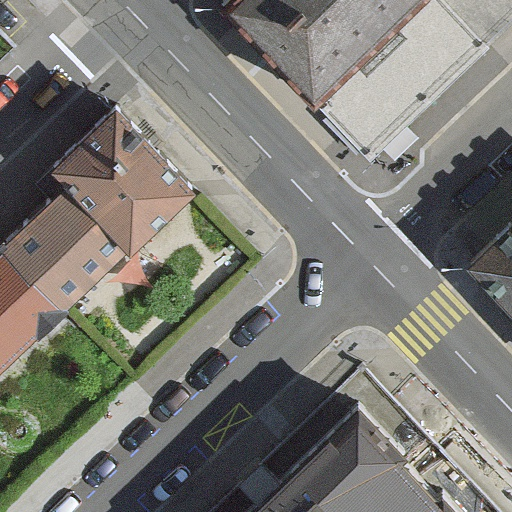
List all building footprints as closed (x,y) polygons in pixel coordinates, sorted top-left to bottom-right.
[(429,0),(226,0),(217,9),(315,110),(429,0)] [(366,163),(489,45),(445,0),(429,0),(315,110),(366,163)] [(511,0),(445,0),(489,45),(511,22),(511,0)] [(0,243),(0,248),(55,309),(196,181),(116,94),(45,159),(67,183),(0,243)] [(511,223),(472,263),(511,302),(511,223)] [(0,361),(55,309),(0,248),(0,361)] [(465,511),(363,402),(271,489),(292,511),(465,511)] [(292,511),(271,489),(246,511),(292,511)]
